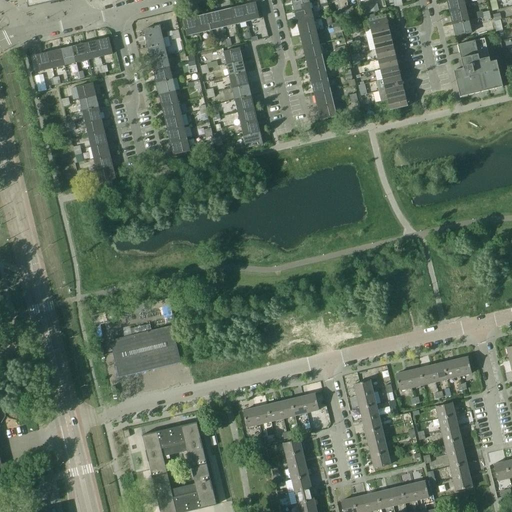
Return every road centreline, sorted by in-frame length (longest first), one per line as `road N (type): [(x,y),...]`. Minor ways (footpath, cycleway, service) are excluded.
road 1 (residential): [(67,424),(323,363)]
road 2 (tertiary): [(46,331),(0,121)]
road 3 (tertiary): [(0,161),(36,318),(46,331)]
road 4 (residential): [(323,363),(476,326)]
road 5 (residential): [(143,162),(114,12)]
road 6 (residential): [(291,131),(267,0)]
road 7 (residential): [(498,447),(476,326)]
road 8 (residential): [(323,363),(345,481)]
